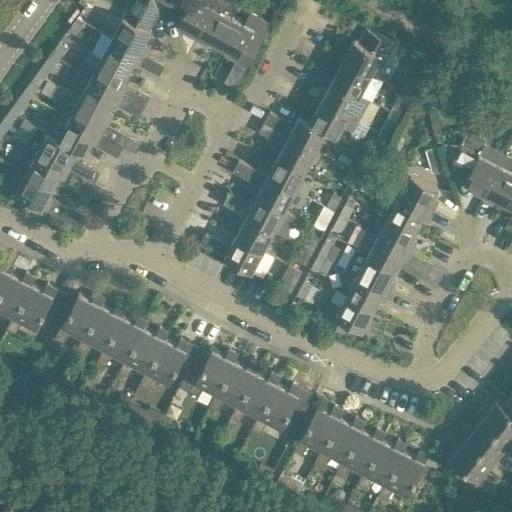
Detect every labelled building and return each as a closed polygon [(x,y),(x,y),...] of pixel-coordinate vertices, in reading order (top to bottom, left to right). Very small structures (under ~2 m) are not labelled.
[(145,52),(151,41),(146,39),(151,28),(149,27),(159,7),(157,0),(131,0),(112,35),(145,52)] [(157,0),(159,7),(179,18),(178,20),(189,26),(186,31),(197,37),(216,0),(157,0)] [(219,42),(234,15),(225,10),(230,0),(216,0),(197,37),(206,42),(209,37),(219,42)] [(248,64),(271,20),(251,9),(245,21),(234,15),(219,42),(229,47),(226,52),(248,64)] [(76,32),(85,20),(78,14),(69,27),(76,32)] [(395,40),(367,25),(359,39),(355,37),(349,47),(344,44),(338,55),(376,75),(395,40)] [(140,62),(145,52),(112,35),(103,30),(92,50),(102,55),(129,70),(134,59),(140,62)] [(58,57),(67,44),(60,39),(51,52),(56,55),(58,57)] [(49,69),(58,57),(56,55),(51,52),(42,64),(49,69)] [(145,52),(140,62),(159,73),(165,62),(145,52)] [(129,70),(102,55),(97,64),(84,58),(79,68),(91,75),(124,92),(129,82),(124,79),(129,70)] [(338,68),(333,78),(361,92),(370,97),(373,99),(383,78),(376,75),(338,55),(333,65),(338,68)] [(118,103),(124,92),(91,75),(79,68),(73,78),(86,85),(80,96),(107,110),(113,100),(118,103)] [(410,93),(417,79),(409,75),(402,88),(410,93)] [(31,94),(40,82),(33,76),(23,89),(31,94)] [(361,92),(333,78),(328,87),(322,84),(316,95),(359,117),(370,97),(361,92)] [(129,82),(124,92),(144,102),(149,92),(129,82)] [(402,88),(394,102),(403,106),(410,93),(402,88)] [(22,107),(31,94),(23,89),(14,101),(22,107)] [(138,113),(144,102),(124,92),(119,102),(138,113)] [(353,129),(359,117),(316,95),(311,105),(316,108),(311,117),(329,126),(329,125),(340,131),(344,124),(353,129)] [(107,110),(80,96),(76,103),(62,96),(56,109),(69,115),(102,133),(116,140),(120,134),(119,128),(108,122),(113,113),(107,110)] [(46,127),(46,128),(75,145),(86,150),(92,140),(97,143),(102,133),(69,115),(56,109),(46,127)] [(295,122),(270,109),(265,120),(317,148),(329,126),(311,117),(301,112),(295,122)] [(0,128),(4,131),(13,119),(5,114),(0,121),(0,128)] [(388,116),(381,129),(389,133),(396,120),(388,116)] [(307,168),(317,148),(265,120),(260,129),(284,143),(279,153),(307,168)] [(27,141),(26,143),(38,149),(70,167),(95,180),(101,169),(75,155),(75,156),(70,154),(75,145),(46,128),(46,127),(37,122),(36,124),(27,141)] [(141,139),(119,128),(120,134),(116,140),(123,144),(135,149),(141,139)] [(382,147),(389,133),(381,129),(374,143),(382,147)] [(116,140),(102,133),(97,143),(118,153),(123,144),(116,140)] [(461,143),(442,141),(449,167),(466,176),(465,179),(475,184),(473,189),(483,195),(506,152),(484,141),(479,151),(462,142),(461,143)] [(396,158),(403,146),(395,142),(388,154),(396,158)] [(432,169),(443,166),(437,143),(426,146),(432,169)] [(65,177),(70,167),(38,149),(27,169),(55,183),(59,175),(65,177)] [(359,169),(366,156),(358,151),(351,165),(359,169)] [(511,155),(506,152),(483,195),(494,200),(496,195),(506,200),(511,189),(511,155)] [(307,168),(279,153),(274,162),(269,159),(263,170),(296,187),(306,193),(312,181),(302,176),(307,168)] [(367,174),(374,160),(366,156),(359,169),(367,174)] [(296,187),(263,170),(239,157),(233,169),(258,182),(258,181),(263,183),(258,192),(286,207),(290,199),(300,204),(306,193),(296,187)] [(352,183),(359,169),(351,165),(344,179),(352,183)] [(433,209),(439,198),(433,195),(439,185),(402,165),(391,186),(433,209)] [(55,183),(27,169),(21,180),(9,174),(4,184),(64,216),(68,209),(67,204),(49,194),(55,183)] [(360,187),(367,174),(359,169),(352,183),(360,187)] [(428,219),(433,209),(391,186),(385,197),(395,202),(390,211),(417,226),(422,216),(428,219)] [(230,189),(224,200),(242,210),(275,227),(286,233),(290,225),(295,214),(285,208),(286,207),(258,192),(253,202),(248,200),(249,199),(230,189)] [(334,207),(341,194),(333,189),(326,203),(334,207)] [(348,215),(355,201),(347,197),(340,210),(348,215)] [(324,226),(334,207),(326,203),(324,202),(314,221),(324,226)] [(88,213),(67,204),(68,209),(64,216),(82,225),(88,213)] [(264,247),(275,227),(242,210),(236,220),(241,223),(236,233),(264,247)] [(341,229),(348,215),(340,210),(333,224),(341,229)] [(417,226),(390,211),(385,221),(374,215),(368,225),(412,249),(417,239),(412,236),(417,226)] [(406,259),(412,249),(368,225),(357,246),(396,266),(401,257),(406,259)] [(206,229),(200,241),(263,274),(274,252),(264,247),(236,233),(231,243),(206,229)] [(313,247),(320,234),(312,230),(305,243),(313,247)] [(327,255),(334,242),(326,237),(319,250),(327,255)] [(305,261),(313,247),(305,243),(297,257),(305,261)] [(390,289),(396,279),(391,276),(396,266),(357,246),(355,245),(345,265),(347,266),(390,289)] [(433,260),(412,249),(406,259),(428,270),(433,260)] [(320,269),(327,255),(319,250),(311,265),(320,269)] [(0,288),(10,269),(11,269),(14,263),(5,258),(2,264),(0,263),(0,288)] [(281,274),(286,277),(290,270),(298,275),(303,267),(289,260),(281,274)] [(385,300),(390,289),(347,266),(340,278),(351,284),(347,292),(374,307),(380,297),(385,300)] [(0,310),(2,310),(3,306),(14,312),(15,312),(32,280),(35,274),(27,269),(23,276),(18,273),(11,269),(10,269),(0,288),(0,310)] [(291,289),(298,275),(290,270),(286,277),(283,284),(291,289)] [(305,296),(312,282),(304,278),(297,292),(305,296)] [(14,312),(7,326),(16,330),(19,323),(21,322),(23,321),(25,317),(36,324),(45,307),(56,313),(58,310),(58,309),(68,291),(48,281),(44,287),(41,285),(32,280),(15,312),(14,312)] [(320,286),(312,282),(305,296),(313,300),(320,286)] [(63,320),(56,334),(65,339),(68,332),(72,329),(73,326),(84,332),(85,332),(101,301),(102,301),(105,295),(96,290),(93,297),(80,290),(70,307),(63,320)] [(374,307),(347,292),(340,304),(332,300),(323,317),(346,329),(350,320),(369,330),(374,319),(369,316),(374,307)] [(84,332),(77,346),(80,347),(86,350),(90,343),(93,341),(95,337),(105,343),(106,344),(123,312),(123,313),(126,306),(117,302),(114,308),(102,301),(101,301),(85,332),(84,332)] [(105,343),(98,357),(99,357),(103,360),(107,362),(111,355),(114,352),(116,349),(127,355),(144,324),(148,318),(147,317),(139,313),(135,319),(127,315),(123,313),(123,312),(106,344),(105,343)] [(127,355),(119,368),(120,369),(127,373),(128,373),(132,366),(135,364),(137,360),(148,366),(165,335),(169,329),(168,329),(160,324),(156,331),(151,328),(144,324),(127,355)] [(148,366),(140,380),(141,380),(149,385),(153,377),(155,376),(156,375),(158,372),(170,378),(178,362),(188,367),(200,346),(181,335),(178,342),(174,340),(165,335),(148,366)] [(200,346),(188,367),(195,371),(199,373),(196,377),(189,391),(198,396),(201,389),(205,386),(207,383),(211,385),(217,389),(218,389),(235,357),(235,358),(238,351),(231,347),(229,346),(226,353),(213,346),(210,351),(200,346)] [(217,389),(210,402),(210,403),(219,407),(223,400),(226,398),(228,394),(234,398),(239,400),(256,368),(256,369),(260,362),(259,362),(254,360),(251,358),(247,364),(235,358),(235,357),(218,389),(217,389)] [(239,400),(231,414),(240,418),(244,411),(247,409),(249,405),(258,410),(260,411),(260,412),(277,380),(281,374),(280,373),(278,372),(272,369),(268,375),(256,369),(256,368),(239,400)] [(260,411),(252,425),(253,425),(261,430),(265,423),(268,420),(270,417),(282,423),(290,407),(301,413),(303,408),(313,391),(293,380),(290,387),(277,380),(260,412),(260,411)] [(503,390),(497,397),(503,402),(511,409),(511,390),(509,394),(503,390)] [(124,391),(118,402),(126,406),(127,406),(131,399),(132,395),(124,391)] [(483,404),(476,412),(482,416),(510,438),(511,436),(511,409),(503,402),(497,397),(488,408),(483,404)] [(301,434),(293,447),(302,452),(306,445),(309,443),(311,439),(322,445),(323,446),(340,413),(341,413),(344,407),(343,407),(335,403),(332,408),(318,402),(309,419),(301,433),(301,434)] [(322,445),(315,459),(322,463),(323,464),(327,457),(330,454),(332,451),(343,457),(344,457),(361,424),(362,424),(365,419),(364,418),(356,414),(353,419),(341,413),(340,413),(323,446),(322,445)] [(511,439),(510,438),(482,416),(473,427),(467,422),(461,430),(467,435),(467,434),(495,457),(503,447),(506,450),(510,451),(511,452),(511,439)] [(343,457),(335,471),(336,471),(344,476),(348,468),(351,466),(353,463),(364,469),(365,469),(383,435),(383,436),(386,430),(377,425),(374,431),(362,424),(361,424),(344,457),(343,457)] [(452,441),(446,449),(452,454),(479,476),(488,466),(491,468),(495,469),(501,474),(507,467),(495,457),(467,434),(467,435),(458,446),(452,441)] [(364,469),(356,482),(357,483),(365,487),(369,480),(372,478),(374,474),(385,481),(404,447),(407,441),(398,437),(395,442),(383,436),(383,435),(365,469),(364,469)] [(385,481),(378,494),(380,495),(387,499),(391,492),(394,489),(396,486),(407,492),(424,460),(426,458),(428,453),(419,448),(417,453),(404,447),(386,479),(385,481)] [(348,501),(343,511),(356,511),(359,507),(348,501)]
